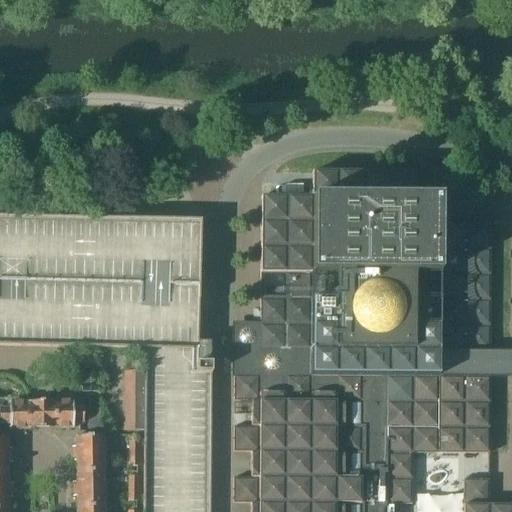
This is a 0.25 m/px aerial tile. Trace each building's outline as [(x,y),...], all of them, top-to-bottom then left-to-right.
[(511,511),(511,505),(489,505),(489,479),(464,479),(463,511),(400,511),(401,503),(413,503),(413,452),(439,453),(463,453),(489,453),(490,453),(490,429),(490,402),(490,397),(490,379),(490,378),(511,377),(511,351),(491,351),(491,350),(491,337),(491,225),(478,225),(440,224),(440,199),(415,198),(415,173),(329,172),(315,172),(313,172),(313,176),(313,198),(262,197),(261,309),(260,350),(234,350),(234,376),(234,401),(252,401),(252,404),(252,409),(252,414),(241,414),(235,414),(235,427),(234,452),(252,452),(251,478),(234,478),(234,503),(251,503),(251,511),(511,511)] [(145,372),(145,431),(143,511),(210,511),(212,364),(211,364),(210,340),(198,340),(199,320),(200,256),(201,221),(0,218),(0,346),(145,350),(145,372)] [(126,372),(126,431),(145,431),(145,372),(126,372)] [(73,402),(72,387),(55,387),(55,402),(42,402),(41,402),(42,429),(43,429),(73,429),(73,424),(83,423),(83,407),(73,407),(73,402)] [(10,430),(42,429),(41,402),(9,403),(9,408),(0,408),(0,424),(9,424),(10,430)] [(72,448),(72,454),(104,454),(104,436),(76,436),(76,448),(72,448)] [(0,437),(0,455),(12,456),(12,449),(7,449),(7,438),(0,437)] [(129,441),(129,454),(138,454),(138,441),(129,441)] [(77,472),(104,471),(104,454),(72,454),(72,461),(76,461),(77,472)] [(138,454),(129,454),(129,466),(138,466),(138,454)] [(0,455),(0,473),(8,473),(8,463),(12,463),(12,456),(0,455)] [(72,483),(73,489),(105,489),(104,471),(77,472),(77,483),(72,483)] [(0,473),(0,490),(13,491),(12,485),(8,485),(8,473),(0,473)] [(129,476),(129,489),(138,489),(138,476),(129,476)] [(78,507),(105,507),(105,489),(73,489),(73,496),(77,496),(78,507)] [(138,489),(129,489),(128,501),(138,502),(138,489)] [(0,490),(0,509),(8,509),(8,498),(13,498),(13,491),(0,490)]
